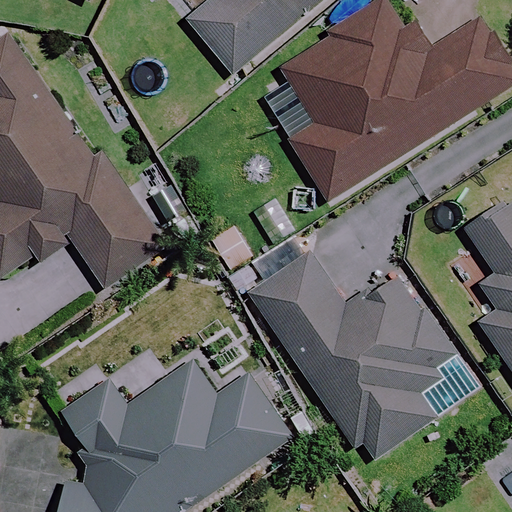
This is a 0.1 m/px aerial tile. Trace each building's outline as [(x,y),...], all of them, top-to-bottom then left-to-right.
[(217,0),(191,22),(236,76),(327,0),(217,0)] [(423,60),(385,0),(380,0),(332,30),(337,40),(284,73),(319,129),(293,145),(329,202),(511,88),(511,69),(483,23),(423,60)] [(0,210),(0,283),(2,286),(41,260),(47,270),(77,249),(106,291),(167,249),(114,172),(101,181),(35,84),(43,78),(15,37),(0,46),(0,202),(4,208),(0,210)] [(499,282),(484,293),(495,308),(478,319),(511,368),(511,222),(505,212),(468,237),(499,282)] [(421,399),(445,382),(438,372),(455,360),(399,280),(350,315),(311,259),(267,289),(253,299),(372,467),(436,422),(421,399)] [(97,498),(69,495),(65,511),(187,511),(293,436),(251,378),(219,400),(194,365),(130,411),(110,385),(65,418),(103,470),(97,498)]
